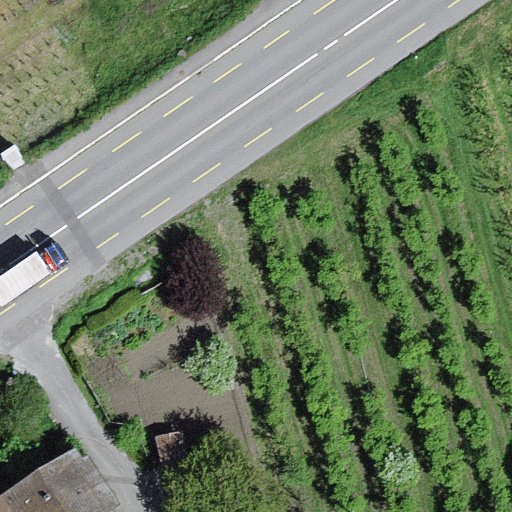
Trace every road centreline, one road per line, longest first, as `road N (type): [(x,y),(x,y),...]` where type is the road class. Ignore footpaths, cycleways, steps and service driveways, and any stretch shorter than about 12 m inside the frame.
road 1 (primary): [(0,288),(425,0)]
road 2 (primary): [(357,0),(0,242)]
road 3 (track): [(0,281),(138,511)]
